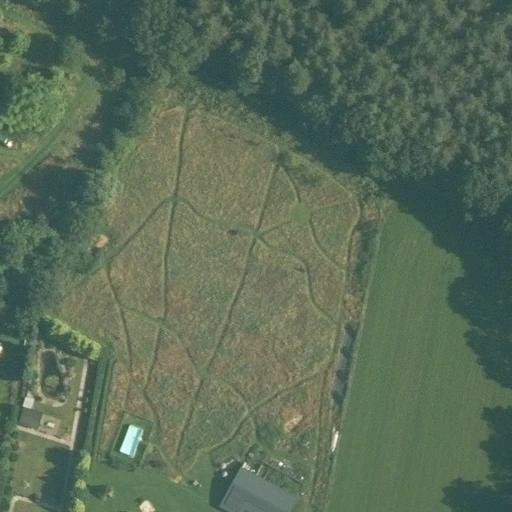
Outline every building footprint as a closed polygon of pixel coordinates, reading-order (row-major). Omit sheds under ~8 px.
[(51,212),(68,211),(66,191),(49,193),(51,212)] [(35,404),(24,402),(22,410),(33,412),(35,404)] [(24,414),(18,431),(37,436),(42,419),(24,414)] [(131,426),(121,453),(135,457),(144,431),(131,426)] [(289,511),(295,502),(241,473),(221,509),(226,511),(245,511),(246,511),(247,511),(289,511)]
